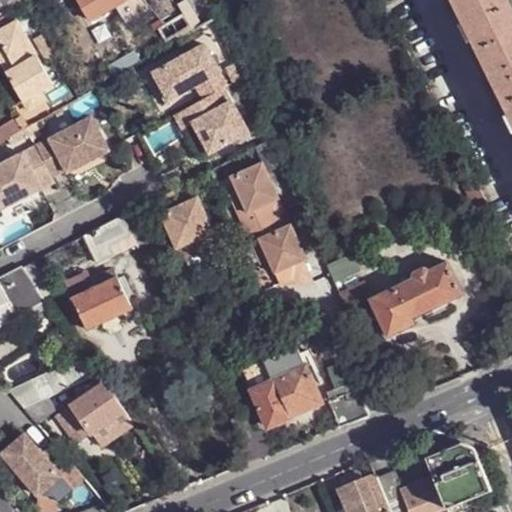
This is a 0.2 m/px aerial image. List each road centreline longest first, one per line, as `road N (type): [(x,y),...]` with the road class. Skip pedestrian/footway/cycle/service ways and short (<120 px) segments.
road 1 (tertiary): [(188,511),(484,393)]
road 2 (residential): [(0,265),(150,186)]
